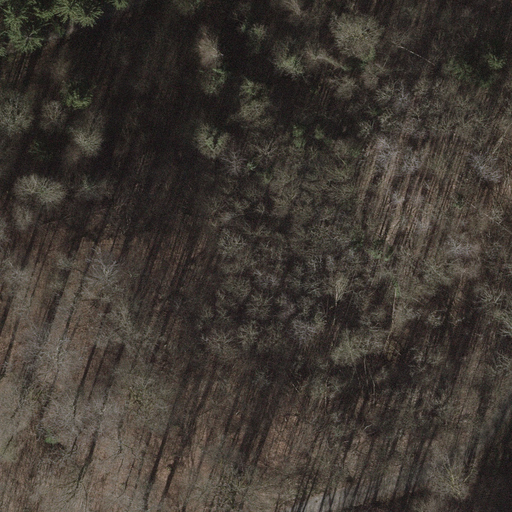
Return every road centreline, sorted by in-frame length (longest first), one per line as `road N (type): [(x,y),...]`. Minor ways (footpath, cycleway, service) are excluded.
road 1 (track): [(319,511),(395,490),(475,446),(511,401)]
road 2 (track): [(0,47),(134,0)]
